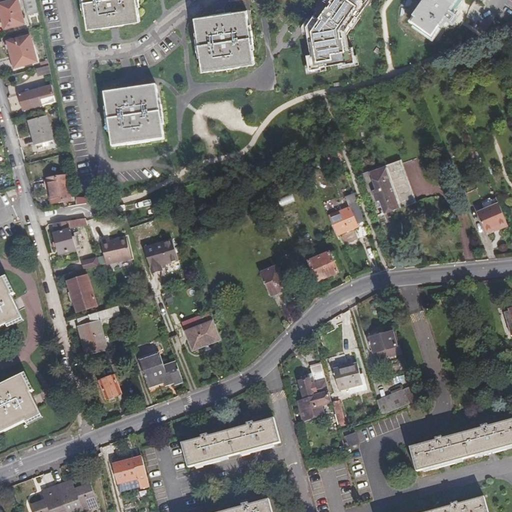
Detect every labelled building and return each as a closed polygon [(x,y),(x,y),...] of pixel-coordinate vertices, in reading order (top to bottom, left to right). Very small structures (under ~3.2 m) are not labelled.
[(0,18),(2,29),(23,24),(17,0),(15,0),(0,4),(0,18)] [(23,0),(28,15),(37,13),(34,0),(23,0)] [(141,20),(137,0),(83,0),(88,29),(141,20)] [(323,0),(323,2),(327,5),(321,14),(316,10),(315,13),(304,19),(310,54),(305,55),(307,65),(308,71),(319,69),(319,67),(325,66),(342,63),(343,65),(346,64),(353,62),(353,56),(351,47),(347,48),(344,36),(343,31),(351,20),(354,16),(356,18),(368,0),(323,0)] [(424,0),(411,18),(414,20),(410,25),(428,38),(455,0),(424,0)] [(193,20),(200,73),(254,65),(246,12),(193,20)] [(354,22),(351,20),(343,31),(344,36),(354,22)] [(35,62),(29,37),(6,42),(13,67),(35,62)] [(355,55),(353,56),(353,62),(346,64),(347,67),(357,64),(355,55)] [(49,73),(48,65),(35,69),(37,76),(49,73)] [(326,71),(325,66),(319,67),(319,69),(308,71),(307,65),(305,65),(307,74),(326,71)] [(156,84),(104,92),(111,146),(164,138),(156,84)] [(38,100),(52,96),(49,87),(28,93),(25,94),(18,96),(21,111),(40,106),(38,100)] [(38,100),(40,106),(54,103),(52,96),(38,100)] [(34,145),(42,143),(48,141),(54,140),(48,116),(28,120),(34,145)] [(338,151),(325,156),(328,163),(340,157),(338,151)] [(386,168),(400,207),(414,202),(400,163),(386,168)] [(400,208),(400,207),(386,168),(371,174),(377,190),(373,191),(376,200),(372,202),(377,216),(381,214),(400,208)] [(377,190),(371,174),(363,177),(372,202),(376,200),(373,191),(377,190)] [(48,189),(51,204),(69,201),(69,199),(65,177),(47,180),(48,189)] [(355,221),(362,219),(352,192),(345,195),(349,206),(327,216),(335,235),(357,225),(355,221)] [(483,210),(497,204),(495,198),(481,203),(483,210)] [(484,232),(492,229),(497,227),(499,230),(507,226),(500,210),(497,204),(483,210),(476,213),(484,232)] [(68,228),(86,225),(85,219),(51,224),(54,234),(53,234),(58,255),(74,251),(74,249),(80,247),(79,241),(72,243),(68,228)] [(106,265),(130,258),(125,238),(108,242),(108,241),(100,243),(106,265)] [(161,270),(160,267),(177,261),(170,242),(161,245),(161,247),(144,253),(151,273),(161,270)] [(333,251),(319,257),(328,278),(338,274),(337,272),(340,271),(333,251)] [(328,278),(319,257),(308,262),(311,270),(307,272),(310,278),(314,277),(317,282),(328,278)] [(82,263),(84,271),(97,267),(95,259),(82,263)] [(275,268),(260,274),(269,296),(285,290),(275,268)] [(76,313),(95,307),(86,276),(66,282),(76,313)] [(7,277),(5,278),(13,296),(16,295),(7,277)] [(0,327),(7,325),(7,326),(23,319),(12,297),(13,296),(5,278),(0,280),(0,327)] [(134,297),(125,300),(128,307),(136,304),(134,297)] [(117,308),(75,320),(85,358),(105,353),(98,322),(119,317),(117,308)] [(510,337),(511,336),(511,310),(508,311),(508,313),(503,315),(510,337)] [(24,322),(23,319),(7,326),(9,329),(24,322)] [(184,333),(192,353),(219,342),(211,322),(184,333)] [(401,352),(395,332),(392,333),(392,332),(367,339),(371,354),(375,353),(376,357),(386,355),(386,356),(401,352)] [(182,383),(175,363),(163,367),(158,353),(138,360),(148,388),(163,383),(171,380),(173,385),(182,383)] [(331,402),(320,363),(310,366),(311,373),(313,379),(307,380),(306,374),(299,376),(300,381),(298,382),(303,401),(297,403),(302,421),(322,415),(320,405),(331,402)] [(338,391),(362,384),(356,364),(333,371),(338,391)] [(26,374),(24,375),(32,393),(35,392),(26,374)] [(31,393),(32,393),(24,375),(0,386),(0,433),(26,422),(26,423),(42,416),(31,393)] [(113,377),(108,379),(106,375),(98,378),(100,383),(99,383),(106,401),(120,395),(113,377)] [(171,380),(163,383),(164,388),(173,385),(171,380)] [(376,402),(381,417),(417,402),(413,388),(376,402)] [(331,403),(339,431),(346,430),(338,402),(331,403)] [(43,419),(42,416),(26,423),(27,426),(43,419)] [(202,438),(183,443),(189,467),(281,443),(275,419),(254,425),(254,423),(247,425),(248,426),(210,436),(209,434),(202,436),(202,438)] [(511,420),(487,428),(487,426),(480,428),(480,430),(443,440),(442,438),(435,440),(436,442),(410,449),(417,474),(511,448),(511,420)] [(345,437),(348,446),(358,444),(355,434),(345,437)] [(135,458),(111,464),(117,486),(140,480),(135,458)] [(75,492),(70,481),(37,493),(42,504),(28,510),(28,511),(81,511),(97,506),(89,486),(75,492)] [(485,511),(482,500),(458,507),(458,505),(452,506),(452,508),(438,511),(485,511)] [(272,511),(270,502),(250,507),(250,504),(243,506),(243,508),(227,511),(272,511)]
